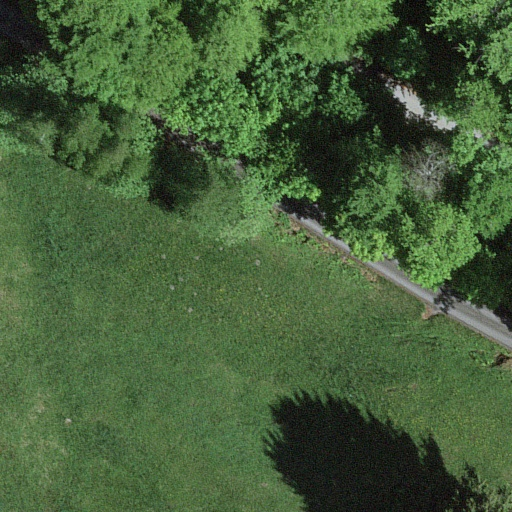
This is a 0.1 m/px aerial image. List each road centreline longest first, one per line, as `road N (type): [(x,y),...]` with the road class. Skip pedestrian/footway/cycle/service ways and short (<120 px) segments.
road 1 (track): [(511,337),(0,19)]
road 2 (tertiary): [(511,172),(224,0)]
